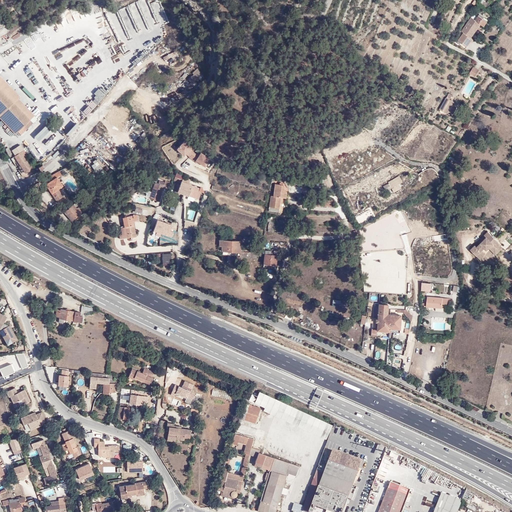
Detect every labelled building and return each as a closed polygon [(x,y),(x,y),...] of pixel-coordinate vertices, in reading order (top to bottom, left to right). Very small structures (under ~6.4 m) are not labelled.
[(482,0),(480,0),(478,4),(486,11),(494,0),(493,0),(486,0),(485,1),(482,0)] [(461,32),(463,34),(459,40),(464,43),(461,47),(466,50),(473,39),(471,37),(480,24),(484,27),(487,21),(479,17),(475,21),(471,19),(461,32)] [(121,50),(112,53),(114,60),(123,57),(121,50)] [(478,70),(472,66),(468,74),(474,77),(478,70)] [(198,68),(192,73),(193,75),(187,80),(192,85),(204,75),(198,68)] [(0,77),(0,88),(29,119),(33,115),(17,99),(19,97),(0,77)] [(0,118),(14,134),(17,131),(22,126),(29,119),(0,88),(0,118)] [(454,96),(450,93),(440,110),(453,117),(458,108),(454,106),(455,103),(451,100),(454,96)] [(22,126),(17,131),(21,136),(33,124),(29,119),(22,126)] [(180,144),(177,141),(172,147),(175,150),(180,144)] [(185,156),(205,169),(210,160),(182,142),(176,152),(184,157),(185,156)] [(15,155),(23,150),(20,146),(13,151),(15,155)] [(15,155),(10,158),(21,176),(28,177),(44,168),(39,161),(35,163),(37,167),(34,169),(31,163),(28,164),(24,159),(27,157),(23,150),(15,155)] [(45,161),(46,168),(59,167),(58,157),(52,158),(52,160),(45,161)] [(96,160),(93,162),(94,164),(92,165),(96,172),(101,169),(96,160)] [(62,175),(60,171),(56,173),(51,176),(53,180),(50,181),(51,183),(47,185),(56,200),(62,197),(58,189),(60,187),(58,183),(60,182),(58,178),(62,175)] [(389,184),(391,188),(398,185),(403,182),(400,177),(389,183),(389,184)] [(103,178),(93,184),(91,185),(92,188),(98,185),(99,188),(106,184),(103,178)] [(181,182),(180,184),(179,187),(177,192),(181,193),(183,194),(188,195),(191,186),(188,184),(186,184),(181,182)] [(281,196),(288,196),(288,190),(285,190),(285,184),(276,183),(274,195),(281,196)] [(158,200),(160,191),(161,185),(155,184),(154,188),(150,187),(149,198),(153,198),(153,200),(158,200)] [(191,186),(188,195),(193,197),(194,192),(197,194),(198,191),(195,190),(196,188),(191,186)] [(133,201),(146,203),(147,197),(134,194),(133,201)] [(280,207),(281,196),(274,195),(270,195),(269,206),(280,207)] [(284,202),(287,202),(288,196),(281,196),(280,207),(269,206),(268,211),(285,212),(285,205),(284,204),(284,202)] [(75,202),(63,211),(71,219),(81,211),(75,202)] [(134,222),(133,216),(121,218),(122,224),(118,225),(120,231),(116,232),(117,236),(125,235),(125,238),(135,236),(132,222),(134,222)] [(192,219),(184,217),(183,225),(191,227),(192,219)] [(157,221),(153,233),(156,234),(154,239),(159,241),(160,236),(170,239),(174,226),(157,221)] [(495,253),(501,246),(499,243),(499,242),(487,230),(480,237),(482,239),(480,242),(476,245),(474,244),(469,249),(475,254),(481,249),(484,246),(486,248),(488,246),(495,253)] [(219,246),(222,246),(222,255),(240,256),(240,241),(219,241),(219,246)] [(481,249),(475,254),(479,258),(484,252),(481,249)] [(172,252),(163,252),(163,264),(172,264),(172,252)] [(278,263),(278,253),(273,253),(266,252),(265,262),(278,263)] [(430,281),(423,280),(422,287),(430,288),(430,281)] [(431,292),(444,292),(444,284),(431,284),(431,292)] [(450,296),(428,294),(427,304),(442,306),(443,303),(449,304),(450,296)] [(381,303),(379,326),(379,330),(392,331),(392,328),(402,328),(402,314),(389,313),(390,308),(390,304),(381,303)] [(64,317),(76,319),(77,313),(74,312),(74,311),(61,308),(61,309),(54,308),(53,314),(64,317)] [(0,324),(1,326),(0,327),(0,330),(15,341),(15,340),(12,333),(8,326),(5,323),(4,325),(3,324),(6,318),(0,313),(0,324)] [(12,333),(15,340),(18,339),(10,324),(8,326),(12,333)] [(15,341),(0,330),(0,332),(6,345),(15,341)] [(128,373),(134,376),(147,382),(153,370),(144,365),(141,371),(131,366),(128,373)] [(67,389),(68,373),(57,372),(56,389),(67,389)] [(103,375),(91,373),(89,388),(96,389),(96,383),(104,384),(103,394),(108,395),(108,393),(114,393),(115,385),(109,384),(109,379),(103,378),(103,375)] [(182,385),(174,382),(170,394),(191,401),(195,391),(191,390),(194,382),(184,379),(182,385)] [(13,388),(6,391),(8,397),(10,396),(13,403),(21,399),(23,404),(29,402),(24,390),(17,393),(15,393),(13,388)] [(264,407),(269,396),(259,391),(257,396),(251,393),(248,400),(249,400),(264,407)] [(128,405),(133,405),(139,406),(145,407),(146,396),(130,394),(128,405)] [(314,427),(327,433),(331,423),(269,396),(265,404),(289,415),(314,427)] [(244,398),(241,408),(238,418),(254,424),(259,408),(248,404),(249,400),(248,400),(244,398)] [(225,401),(220,401),(220,399),(214,399),(215,407),(226,406),(225,401)] [(289,415),(265,404),(263,410),(325,437),(327,433),(314,427),(289,415)] [(129,407),(118,406),(116,419),(122,420),(122,418),(127,418),(129,407)] [(28,422),(31,428),(46,422),(41,408),(20,416),(23,424),(28,422)] [(168,427),(170,427),(169,438),(177,439),(178,437),(190,439),(190,435),(193,436),(194,427),(177,425),(178,421),(169,419),(168,427)] [(48,425),(52,433),(58,429),(54,422),(48,425)] [(74,444),(67,428),(59,431),(63,440),(59,442),(64,453),(70,450),(72,454),(77,452),(74,444)] [(111,444),(102,443),(103,440),(103,437),(98,436),(98,434),(94,433),(92,445),(97,445),(96,453),(112,455),(112,448),(118,449),(119,442),(111,441),(111,444)] [(253,440),(233,434),(229,445),(233,446),(235,446),(236,443),(244,445),(243,454),(245,454),(248,455),(250,448),(253,440)] [(21,451),(16,436),(8,438),(13,453),(21,451)] [(51,460),(49,454),(50,453),(49,448),(47,445),(46,445),(44,440),(33,444),(35,449),(40,447),(43,456),(39,457),(42,463),(51,460)] [(250,448),(248,455),(256,457),(258,453),(258,450),(250,448)] [(323,475),(315,472),(313,479),(350,492),(361,462),(332,451),(323,475)] [(256,457),(254,466),(260,468),(261,465),(270,468),(273,458),(258,453),(256,457)] [(240,475),(243,476),(248,455),(245,454),(240,475)] [(270,468),(269,470),(268,473),(266,472),(264,479),(266,479),(257,510),(264,511),(274,511),(286,473),(295,476),(298,466),(273,458),(270,468)] [(55,465),(53,466),(51,460),(42,463),(44,469),(47,468),(50,476),(45,478),(47,484),(58,480),(56,474),(58,474),(56,470),(55,465)] [(89,461),(75,467),(79,478),(94,472),(89,461)] [(143,473),(143,462),(127,462),(127,473),(143,473)] [(17,479),(29,475),(26,465),(14,469),(17,479)] [(226,473),(227,469),(222,468),(219,480),(224,482),(223,487),(217,485),(216,490),(222,492),(221,496),(230,498),(231,497),(232,498),(233,497),(234,497),(235,496),(236,493),(239,494),(243,476),(240,475),(239,475),(239,474),(238,474),(237,473),(236,473),(235,474),(235,475),(234,475),(232,474),(231,474),(231,473),(231,472),(230,472),(229,471),(228,472),(228,473),(226,473)] [(313,479),(309,491),(301,511),(343,511),(350,492),(313,479)] [(128,498),(128,496),(132,496),(137,495),(138,498),(145,497),(145,490),(143,484),(136,485),(120,488),(122,499),(128,498)] [(303,502),(308,487),(303,485),(298,500),(303,502)] [(390,490),(405,496),(407,492),(391,486),(390,490)] [(468,487),(463,498),(476,503),(481,493),(468,487)] [(378,511),(382,511),(390,490),(387,489),(378,511)] [(399,511),(401,508),(398,507),(400,500),(403,501),(405,496),(390,490),(382,511),(399,511)] [(456,511),(461,501),(442,493),(434,511),(456,511)] [(4,504),(9,503),(11,511),(14,511),(21,510),(19,504),(24,502),(22,496),(12,498),(2,500),(4,504)] [(50,506),(44,506),(44,511),(54,511),(55,510),(66,510),(66,497),(59,497),(59,501),(50,501),(50,506)] [(96,502),(92,503),(94,511),(97,511),(104,511),(112,510),(110,501),(96,505),(96,502)]
